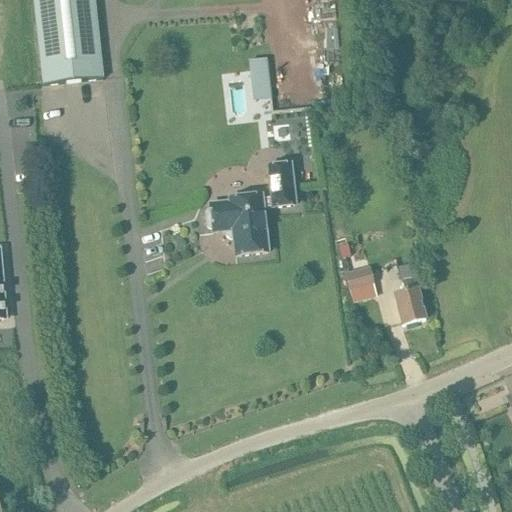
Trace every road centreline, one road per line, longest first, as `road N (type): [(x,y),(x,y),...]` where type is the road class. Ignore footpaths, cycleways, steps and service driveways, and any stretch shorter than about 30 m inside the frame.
road 1 (unclassified): [(115,511),(170,478),(409,396)]
road 2 (unclassified): [(453,511),(409,396)]
